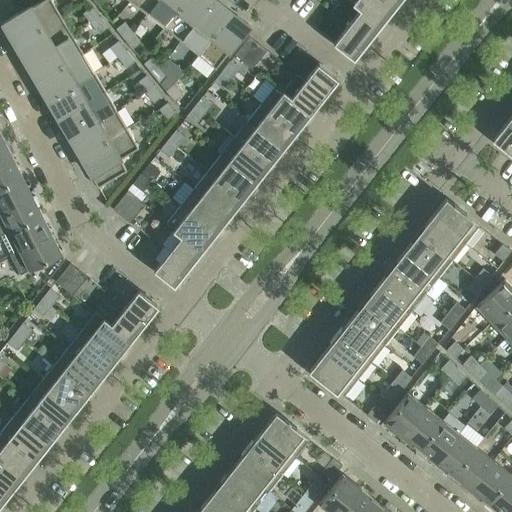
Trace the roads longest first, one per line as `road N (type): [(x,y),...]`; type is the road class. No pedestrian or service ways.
road 1 (tertiary): [(229,340),(501,0)]
road 2 (residential): [(178,309),(81,229),(0,67)]
road 3 (residential): [(277,376),(466,143)]
road 4 (residential): [(178,309),(360,81)]
road 5 (residential): [(15,511),(178,309)]
road 6 (tertiary): [(94,511),(229,340)]
road 7 (residential): [(444,511),(277,376)]
road 8 (residential): [(170,511),(277,376)]
road 9 (residential): [(360,81),(258,0)]
